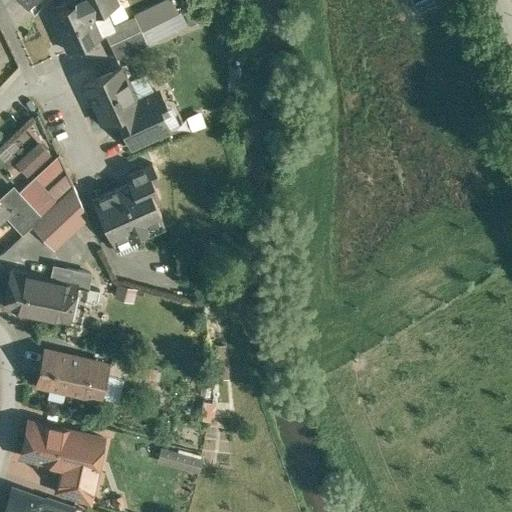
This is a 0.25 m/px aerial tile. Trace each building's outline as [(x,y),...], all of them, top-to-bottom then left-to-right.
[(67,0),(64,1),(67,6),(51,13),(69,51),(99,37),(89,15),(116,2),(114,0),(67,0)] [(134,17),(103,31),(110,45),(140,31),(134,17)] [(140,31),(110,45),(116,59),(147,45),(140,31)] [(120,68),(84,85),(102,124),(118,117),(138,107),(136,102),(120,68)] [(158,92),(136,102),(138,107),(118,117),(132,147),(168,130),(160,113),(166,110),(158,92)] [(129,183),(93,200),(114,246),(115,246),(114,243),(132,235),(133,238),(148,231),(146,228),(162,222),(163,224),(164,224),(161,218),(161,215),(156,204),(160,202),(160,198),(154,185),(159,182),(159,178),(152,164),(126,176),(129,183)] [(42,217),(34,225),(55,249),(69,236),(85,221),(88,219),(73,187),(42,217)] [(42,217),(18,192),(4,205),(10,211),(9,213),(26,231),(34,225),(42,217)] [(0,200),(0,220),(9,213),(10,211),(4,205),(0,200)] [(85,221),(69,236),(77,245),(93,230),(85,221)] [(75,286),(12,272),(4,307),(67,321),(75,286)] [(91,360),(45,349),(37,384),(99,399),(102,387),(99,386),(103,367),(90,364),(91,360)] [(147,366),(112,356),(108,374),(143,382),(147,366)] [(103,438),(28,421),(20,456),(63,465),(57,493),(88,503),(103,438)] [(200,460),(161,450),(158,461),(198,472),(200,460)] [(46,500),(12,488),(4,511),(63,511),(66,506),(72,508),(73,506),(47,497),(46,500)]
